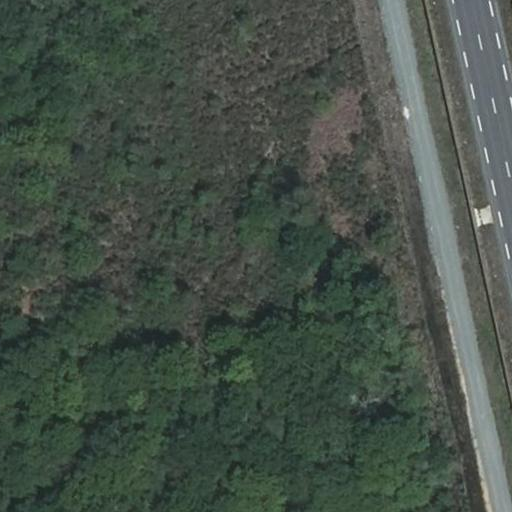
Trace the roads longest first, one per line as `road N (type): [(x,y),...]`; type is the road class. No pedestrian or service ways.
road 1 (track): [(502,511),(395,0)]
road 2 (primary): [(511,177),(473,0)]
